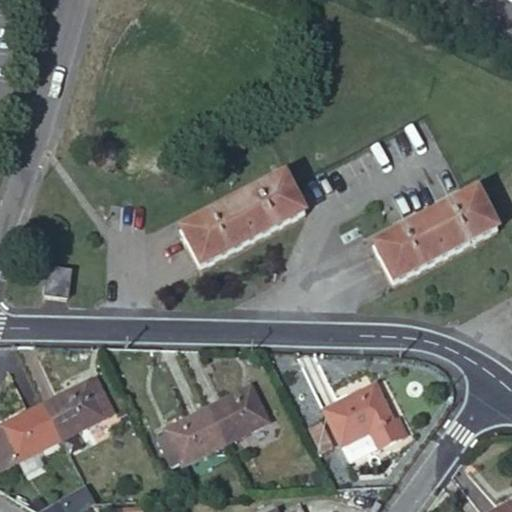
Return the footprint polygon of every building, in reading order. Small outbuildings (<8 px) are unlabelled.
[(287,188),(284,182),(182,236),(200,272),(305,219),(287,188)] [(393,288),(497,233),(480,198),(374,252),(393,288)] [(69,301),(71,276),(50,273),(47,299),(69,301)] [(62,442),(105,420),(91,394),(99,390),(94,380),(86,384),(44,405),(62,442)] [(408,438),(400,423),(382,386),(328,412),(347,448),(377,433),(385,450),(408,438)] [(209,409),(227,445),(270,425),(252,389),(209,409)] [(99,390),(91,394),(105,420),(113,416),(99,390)] [(62,442),(44,405),(2,427),(4,431),(0,432),(0,444),(7,457),(15,453),(20,463),(62,442)] [(167,436),(182,466),(227,445),(209,409),(165,431),(167,436)] [(400,423),(408,438),(414,435),(405,419),(400,423)] [(323,456),(335,451),(323,426),(311,431),(323,456)] [(347,448),(356,465),(385,450),(377,433),(347,448)] [(182,466),(167,436),(159,439),(174,469),(182,466)] [(44,511),(90,511),(95,510),(86,490),(44,509),(44,511)] [(484,511),(511,511),(511,493),(484,511)] [(309,511),(303,501),(282,511),(281,511),(280,510),(275,511),(309,511)]
